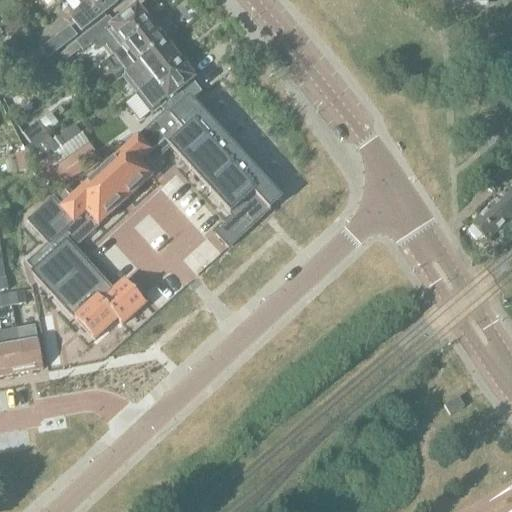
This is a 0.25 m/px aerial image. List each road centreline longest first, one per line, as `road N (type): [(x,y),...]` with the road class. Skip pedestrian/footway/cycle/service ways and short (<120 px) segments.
road 1 (unclassified): [(143,427),(396,196)]
road 2 (tertiary): [(396,196),(371,147),(252,0)]
road 3 (tertiary): [(511,380),(396,196)]
road 4 (residential): [(0,416),(98,399),(143,427)]
road 5 (unclassified): [(143,427),(56,511)]
